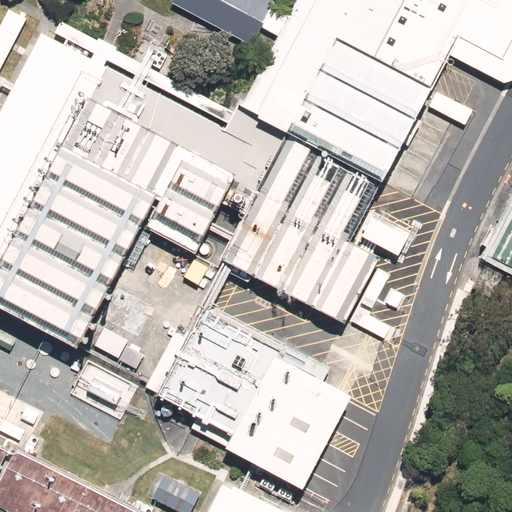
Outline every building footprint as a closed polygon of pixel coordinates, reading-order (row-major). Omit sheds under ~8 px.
[(511,0),(299,0),(225,136),(204,125),(0,12),(0,306),(81,351),(148,229),(356,340),(391,278),(339,249),(444,59),(509,95),(511,88),(511,0)] [(246,12),(224,0),(142,0),(139,5),(224,52),(246,12)] [(511,202),(486,252),(511,265),(511,202)] [(347,406),(200,326),(151,413),(299,494),(347,406)] [(270,511),(228,489),(216,511),(134,511),(0,440),(0,511),(270,511)] [(159,472),(146,498),(173,511),(190,511),(200,492),(159,472)]
